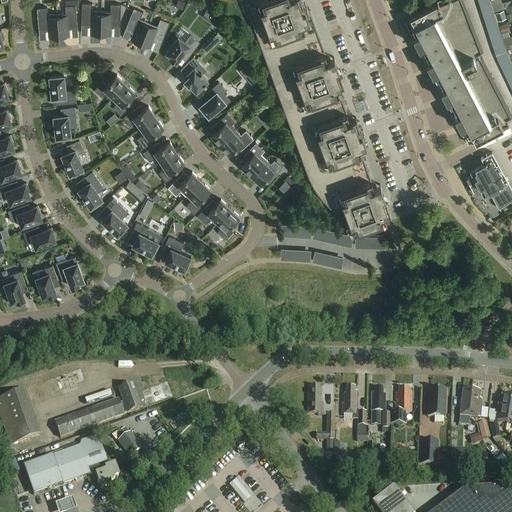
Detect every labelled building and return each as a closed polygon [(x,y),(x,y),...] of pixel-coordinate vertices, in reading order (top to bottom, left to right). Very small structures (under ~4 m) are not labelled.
[(178,0),(177,0),(175,7),(182,10),(185,2),(178,0)] [(309,178),(313,186),(317,193),(322,199),(329,206),(335,211),(344,207),(353,233),(386,221),(384,214),(390,212),(380,184),(374,187),(366,167),(359,147),(366,144),(356,117),(349,119),(343,103),(337,87),(344,84),(334,57),(328,59),(320,38),(309,8),(305,9),(301,0),(259,0),(257,1),(259,6),(248,10),(309,178)] [(410,18),(408,19),(416,35),(413,36),(419,47),(422,46),(430,61),(427,63),(433,74),(435,72),(444,88),(441,90),(444,96),(446,101),(449,99),(457,115),(455,116),(460,127),(463,126),(471,141),(474,140),(475,142),(508,124),(506,120),(511,116),(511,114),(502,96),(482,58),(479,59),(476,55),(483,52),(463,0),(451,0),(439,5),(437,1),(409,16),(410,18)] [(91,33),(101,33),(101,11),(92,11),(93,3),(83,3),(82,24),(91,25),(91,33)] [(502,3),(492,6),(494,12),(504,8),(502,3)] [(101,11),(101,33),(111,34),(111,25),(120,26),(121,4),(111,4),(111,11),(101,11)] [(66,13),(57,14),(59,36),(69,35),(69,27),(78,26),(76,5),(66,5),(66,13)] [(59,36),(57,14),(48,15),(47,7),(37,8),(39,29),(48,29),(49,37),(59,36)] [(131,39),(141,43),(149,22),(141,19),(143,12),(134,8),(126,28),(134,31),(131,39)] [(504,11),(495,13),(498,21),(506,19),(504,11)] [(214,17),(210,23),(218,29),(222,24),(214,17)] [(149,22),(141,43),(150,47),(153,39),(162,43),(170,22),(161,19),(158,26),(149,22)] [(499,26),(502,33),(510,31),(507,23),(499,26)] [(178,36),(166,53),(171,56),(170,58),(176,63),(180,57),(186,50),(191,53),(199,42),(190,35),(185,42),(178,36)] [(504,44),(511,41),(511,36),(503,39),(504,44)] [(208,43),(203,47),(207,52),(212,47),(208,43)] [(200,75),(193,67),(198,62),(193,57),(180,70),(185,75),(183,77),(185,78),(183,81),(196,94),(198,92),(208,83),(200,75)] [(252,69),(248,64),(239,71),(244,76),(252,69)] [(77,102),(76,96),(75,90),(65,91),(64,75),(49,77),(51,98),(61,97),(62,104),(77,102)] [(111,99),(113,97),(126,84),(116,75),(107,85),(102,81),(94,89),(102,97),(105,94),(111,99)] [(259,86),(260,85),(258,81),(257,79),(251,84),(255,89),(259,86)] [(211,96),(199,105),(208,116),(221,106),(222,108),(231,101),(224,93),(226,91),(218,82),(207,91),(211,96)] [(0,99),(8,97),(6,92),(8,91),(5,83),(0,85),(0,99)] [(126,84),(113,97),(118,102),(112,107),(121,115),(129,107),(125,102),(135,92),(126,84)] [(91,103),(79,104),(80,111),(92,110),(91,103)] [(53,116),(56,138),(70,136),(69,127),(77,126),(75,106),(62,108),(63,115),(53,116)] [(136,122),(140,127),(155,116),(148,106),(137,114),(133,110),(123,117),(130,126),(136,122)] [(0,126),(10,123),(9,118),(11,117),(8,109),(0,112),(0,126)] [(215,131),(212,135),(220,144),(236,129),(232,124),(235,121),(227,112),(219,120),(223,125),(215,131)] [(155,116),(140,127),(138,129),(142,135),(137,138),(140,143),(139,144),(142,149),(155,140),(152,135),(163,126),(155,116)] [(236,129),(220,144),(229,153),(232,150),(239,144),(243,148),(254,139),(246,130),(241,135),(236,129)] [(0,152),(13,148),(11,144),(13,143),(11,135),(0,138),(0,152)] [(68,144),(70,151),(62,155),(70,174),(83,169),(77,154),(86,150),(82,139),(68,144)] [(159,164),(162,162),(177,152),(170,141),(158,149),(154,144),(143,152),(150,162),(155,158),(159,164)] [(248,159),(242,166),(251,175),(266,159),(261,154),(264,151),(256,143),(247,151),(252,156),(248,159)] [(177,152),(162,162),(165,168),(159,172),(166,182),(176,175),(172,170),(184,162),(177,152)] [(473,176),(467,179),(476,194),(482,191),(484,196),(490,192),(499,208),(511,199),(511,188),(492,152),(481,158),(484,163),(470,171),(473,176)] [(266,159),(251,175),(260,183),(264,179),(270,173),(275,177),(283,168),(282,167),(276,162),(274,160),(271,163),(266,159)] [(0,176),(1,180),(20,172),(18,168),(20,167),(17,160),(1,165),(0,161),(0,176)] [(127,165),(122,169),(126,173),(130,170),(127,165)] [(78,189),(90,207),(102,199),(97,192),(104,187),(92,171),(81,178),(85,184),(78,189)] [(186,196),(188,194),(201,180),(192,171),(182,181),(178,177),(168,187),(176,195),(181,191),(186,196)] [(289,176),(285,181),(290,185),(294,181),(289,176)] [(144,184),(138,179),(135,184),(140,188),(144,184)] [(201,180),(188,194),(193,198),(186,205),(194,213),(204,203),(200,199),(210,189),(201,180)] [(129,181),(123,188),(139,203),(145,196),(129,181)] [(0,186),(0,195),(1,198),(8,196),(10,203),(29,196),(27,191),(29,191),(26,183),(10,189),(8,183),(0,186)] [(154,197),(152,198),(156,203),(157,203),(161,199),(157,194),(154,197)] [(102,220),(117,235),(127,224),(121,218),(128,211),(113,197),(103,208),(108,213),(102,220)] [(216,224),(218,221),(230,207),(220,199),(211,209),(207,205),(197,216),(206,223),(210,219),(216,224)] [(9,210),(13,221),(19,219),(22,226),(40,219),(39,214),(41,213),(38,206),(22,212),(20,206),(9,210)] [(230,207),(218,221),(223,226),(217,231),(226,239),(234,230),(230,226),(239,215),(230,207)] [(142,210),(139,216),(145,219),(148,213),(142,210)] [(158,242),(162,235),(149,228),(136,221),(130,233),(137,236),(132,245),(151,255),(158,242)] [(178,222),(174,222),(175,231),(183,230),(183,225),(178,222)] [(284,235),(314,235),(315,223),(284,223),(284,235)] [(23,232),(27,242),(33,240),(36,247),(55,240),(53,236),(55,235),(52,227),(36,233),(34,228),(23,232)] [(389,246),(389,234),(358,234),(358,245),(389,246)] [(163,249),(169,252),(165,261),(185,269),(191,256),(179,251),(184,242),(169,236),(163,249)] [(313,259),(313,247),(284,247),(283,258),(313,259)] [(345,266),(347,255),(317,249),(315,260),(345,266)] [(79,284),(78,282),(83,281),(75,256),(67,259),(66,258),(55,262),(60,274),(66,272),(71,287),(79,284)] [(43,275),(36,277),(43,296),(48,294),(49,296),(56,293),(51,278),(57,276),(52,265),(41,269),(43,275)] [(10,276),(3,279),(4,283),(11,302),(16,300),(17,301),(25,299),(19,284),(25,282),(21,270),(10,275),(10,276)] [(119,400),(55,424),(60,439),(124,416),(123,415),(142,408),(140,403),(144,401),(140,391),(143,391),(140,385),(133,384),(118,389),(122,399),(123,402),(120,403),(119,400)] [(322,415),(323,405),(321,405),(322,392),(320,391),(320,389),(307,388),(306,415),(322,415)] [(366,426),(365,426),(365,414),(357,414),(357,393),(354,393),(354,389),(345,389),(345,395),(343,395),(343,405),(341,405),(341,415),(352,415),(352,421),(358,421),(358,426),(357,426),(356,438),(366,438),(366,426)] [(0,419),(10,446),(18,444),(41,435),(25,390),(0,398),(0,419)] [(371,395),(371,412),(371,426),(380,426),(380,413),(385,413),(385,404),(385,396),(383,396),(383,390),(374,390),(374,395),(371,395)] [(391,413),(391,426),(402,426),(402,423),(405,423),(406,414),(411,414),(412,394),(408,394),(408,390),(398,390),(398,394),(395,394),(395,414),(391,413)] [(434,418),(443,419),(445,419),(446,391),(429,390),(428,418),(434,418)] [(460,417),(468,418),(471,392),(463,391),(460,417)] [(471,392),(468,418),(479,419),(481,401),(479,401),(480,393),(471,392)] [(495,422),(506,424),(511,398),(501,397),(500,404),(498,404),(495,422)] [(382,414),(382,429),(382,434),(390,434),(390,430),(390,414),(382,414)] [(316,435),(316,441),(326,441),(326,451),(333,451),(333,441),(334,441),(334,434),(335,431),(335,415),(326,415),(326,435),(316,435)] [(486,422),(478,424),(482,440),(490,438),(486,422)] [(492,440),(500,439),(497,425),(489,426),(492,440)] [(114,435),(112,436),(116,441),(120,439),(120,438),(117,433),(114,435)] [(118,442),(129,458),(142,449),(130,433),(118,442)] [(481,442),(480,437),(479,435),(475,436),(471,438),(473,443),(474,445),(482,442),(481,442)] [(25,467),(23,467),(33,496),(74,481),(75,481),(83,478),(90,475),(91,476),(95,474),(100,490),(108,487),(110,483),(113,482),(115,479),(120,477),(115,464),(104,468),(103,464),(107,463),(98,437),(81,442),(79,447),(77,448),(63,453),(25,467)] [(438,443),(421,443),(420,466),(437,467),(438,443)] [(393,447),(392,466),(404,466),(405,447),(393,447)] [(451,458),(450,465),(475,466),(475,455),(459,454),(459,458),(451,458)] [(386,468),(386,457),(373,458),(374,468),(386,468)] [(244,505),(254,496),(239,478),(229,486),(244,505)] [(372,504),(377,511),(411,511),(393,488),(372,504)] [(511,511),(511,488),(465,491),(436,511),(511,511)] [(76,511),(73,502),(55,508),(56,511),(76,511)]
